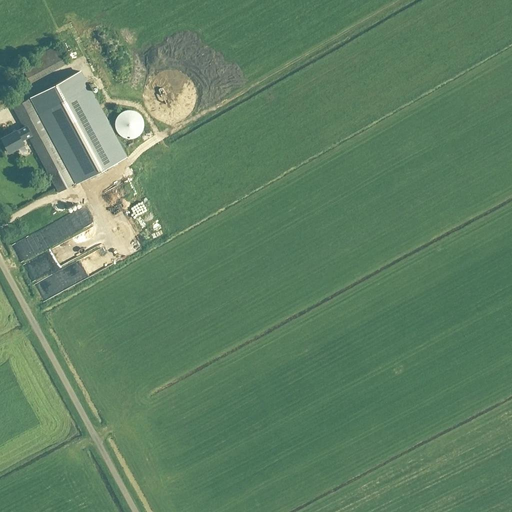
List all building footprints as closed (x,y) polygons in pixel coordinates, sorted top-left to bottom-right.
[(64,61),(25,78),(29,87),(68,71),(64,61)] [(31,98),(13,108),(23,128),(17,132),(21,141),(28,137),(58,193),(116,162),(125,157),(80,72),(31,98)] [(127,139),(130,139),(132,139),(134,138),(137,137),(138,136),(140,134),(142,132),(143,130),(143,128),(144,125),(143,123),(143,120),(142,118),(141,116),(139,114),(137,113),(135,111),(133,111),(130,110),(128,110),(125,111),(123,111),(121,113),(119,114),(117,116),(116,118),(115,121),(114,123),(114,126),(115,128),(115,131),(117,133),(118,135),(120,136),(122,138),(125,139),(127,139)] [(16,131),(1,139),(9,153),(23,145),(21,141),(17,132),(16,131)] [(47,285),(37,289),(41,300),(70,288),(65,274),(51,279),(48,272),(55,269),(49,254),(25,264),(32,281),(44,277),(47,285)]
